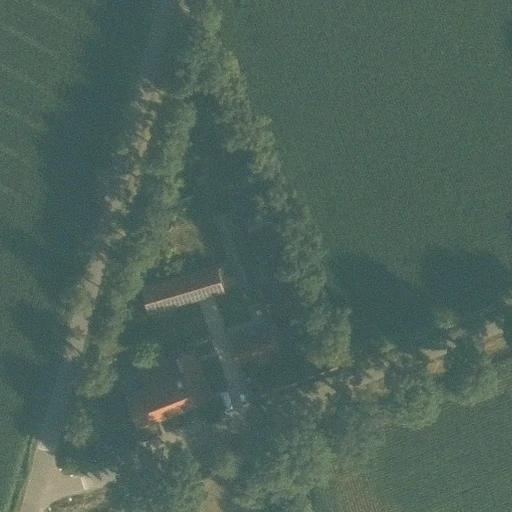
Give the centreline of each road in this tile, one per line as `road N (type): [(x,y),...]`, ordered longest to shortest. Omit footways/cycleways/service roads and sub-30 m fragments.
road 1 (unclassified): [(35,493),(170,0)]
road 2 (unclassified): [(35,493),(102,483),(511,326)]
